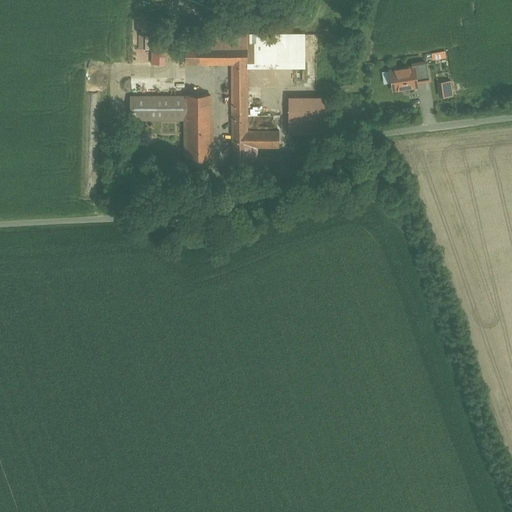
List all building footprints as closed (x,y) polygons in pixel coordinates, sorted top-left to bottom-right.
[(165,30),(153,30),(153,64),(165,64),(165,30)] [(233,34),(186,35),(186,47),(233,47),(233,34)] [(305,35),(261,35),(246,34),(233,34),(233,47),(248,47),(248,68),(305,68),(305,35)] [(233,47),(186,47),(186,64),(232,64),(233,164),(257,164),(257,148),(248,148),(247,148),(247,131),(248,68),(248,47),(233,47)] [(448,51),(434,52),(435,59),(449,58),(448,51)] [(421,82),(432,81),(430,64),(419,65),(419,66),(419,67),(421,82)] [(393,69),(395,90),(421,87),(421,82),(419,67),(419,66),(393,69)] [(442,97),(455,96),(454,80),(441,81),(442,97)] [(186,95),(131,96),(131,121),(186,120),(186,119),(186,95)] [(211,95),(186,95),(186,119),(211,119),(211,95)] [(331,98),(289,98),(289,134),(331,134),(331,98)] [(211,119),(186,119),(186,120),(186,164),(211,164),(211,119)] [(280,131),(247,131),(248,148),(257,148),(279,148),(280,131)] [(168,169),(168,158),(160,159),(160,170),(168,169)] [(141,175),(131,175),(131,200),(141,200),(141,175)]
